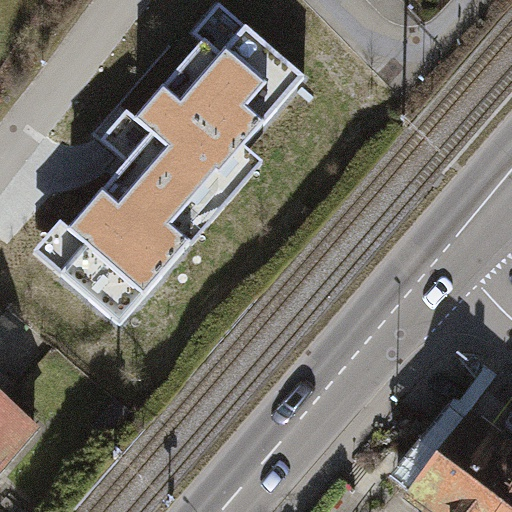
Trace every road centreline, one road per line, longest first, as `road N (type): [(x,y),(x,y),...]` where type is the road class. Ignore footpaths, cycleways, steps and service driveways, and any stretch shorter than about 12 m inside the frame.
road 1 (secondary): [(447,254),(223,511)]
road 2 (residential): [(0,162),(120,0)]
road 3 (residential): [(349,0),(388,37),(431,35),(464,0)]
